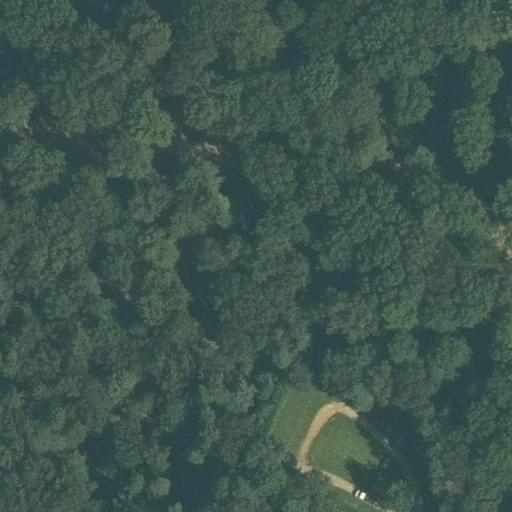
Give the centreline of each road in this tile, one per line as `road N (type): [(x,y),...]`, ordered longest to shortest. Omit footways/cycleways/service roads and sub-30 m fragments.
road 1 (track): [(0,325),(202,148)]
road 2 (track): [(202,148),(377,0)]
